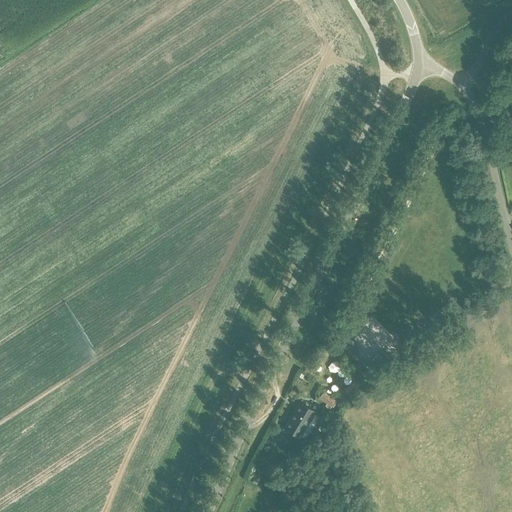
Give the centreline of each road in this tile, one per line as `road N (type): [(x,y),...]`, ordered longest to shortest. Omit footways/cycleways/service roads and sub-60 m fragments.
road 1 (tertiary): [(207,511),(416,72)]
road 2 (residential): [(382,75),(377,106),(209,443),(183,511)]
road 3 (unclassified): [(511,250),(466,97),(449,77),(416,72)]
